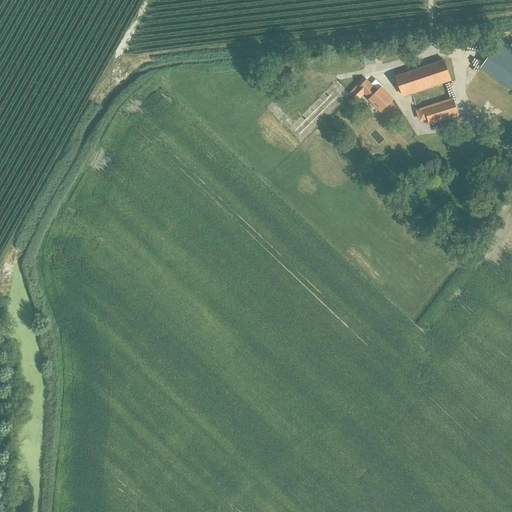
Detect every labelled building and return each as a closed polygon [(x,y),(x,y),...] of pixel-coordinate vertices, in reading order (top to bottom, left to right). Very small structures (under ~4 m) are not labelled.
[(511,49),(501,41),(481,67),(511,90),(511,49)] [(374,51),(362,54),(364,66),(376,64),(374,51)] [(444,60),(395,76),(402,97),(452,81),(444,60)] [(357,85),(349,94),(357,102),(364,95),(368,99),(367,99),(380,112),(394,99),(376,79),(371,84),(366,79),(358,87),(357,85)] [(453,98),(415,110),(419,122),(427,120),(429,125),(459,116),(453,98)]
